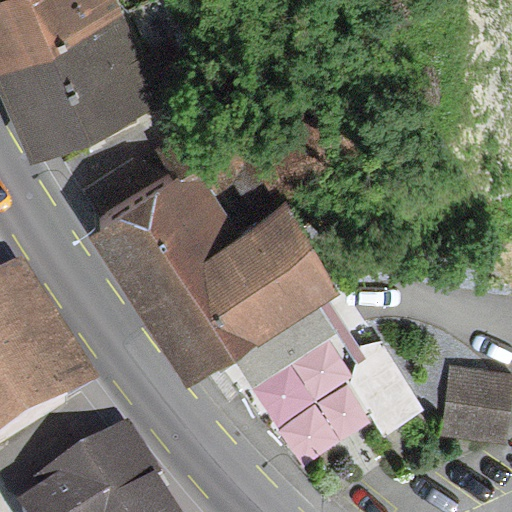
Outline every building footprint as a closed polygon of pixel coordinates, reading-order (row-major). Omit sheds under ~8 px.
[(0,0),(0,61),(34,146),(97,121),(191,84),(175,44),(139,58),(115,0),(0,0)] [(176,177),(90,233),(181,373),(325,280),(278,208),(357,157),(322,104),(255,148),(229,108),(161,153),(176,177)] [(0,445),(81,396),(10,282),(0,288),(0,445)] [(251,360),(321,447),(377,402),(393,422),(434,390),(347,283),(251,360)] [(506,376),(455,372),(449,438),(500,443),(506,376)] [(175,511),(125,433),(50,481),(56,489),(25,509),(27,511),(175,511)]
